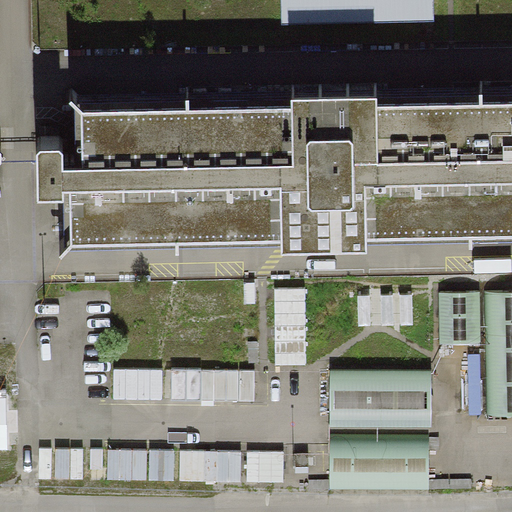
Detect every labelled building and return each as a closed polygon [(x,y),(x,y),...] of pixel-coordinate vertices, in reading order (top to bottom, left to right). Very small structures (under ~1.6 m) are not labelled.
[(277,0),(278,23),(429,20),(428,0),(277,0)] [(75,173),(76,233),(511,225),(511,92),(385,94),(385,80),(297,81),(297,96),(87,100),(88,150),(65,150),(65,133),(40,133),(41,182),(67,181),(66,173),(75,173)] [(483,414),(511,413),(511,290),(483,290),(483,414)] [(434,345),(477,345),(476,291),(434,291),(434,345)] [(324,427),(426,426),(425,367),(324,368),(324,427)] [(326,491),(424,491),(424,436),(326,437),(326,491)]
